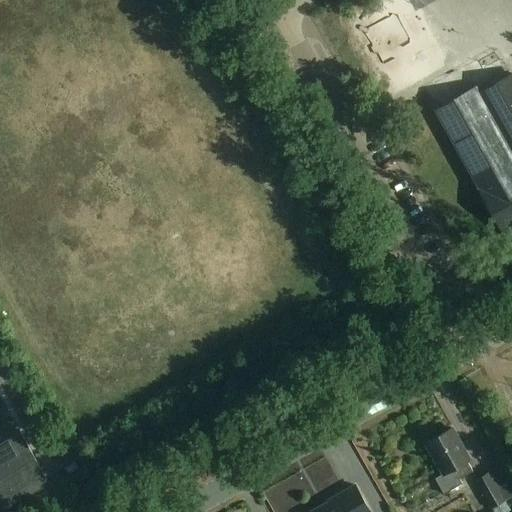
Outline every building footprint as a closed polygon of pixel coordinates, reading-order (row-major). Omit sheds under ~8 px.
[(511,74),(481,92),(478,86),(438,109),(483,189),(482,190),(503,229),(511,224),(511,74)] [(471,460),(453,428),(428,442),(445,473),(436,478),(445,493),(464,483),(461,478),(474,471),(469,461),(471,460)] [(0,511),(52,483),(47,475),(49,474),(45,466),(42,467),(23,431),(0,443),(0,511)] [(75,462),(65,468),(69,474),(79,468),(76,462),(75,462)] [(511,497),(511,485),(502,468),(491,474),(489,471),(474,479),(493,511),(506,511),(510,510),(505,501),(511,497)] [(371,511),(356,485),(331,499),(332,501),(311,511),(371,511)]
